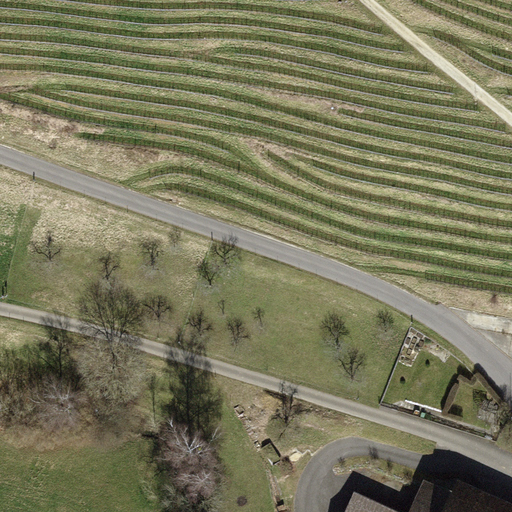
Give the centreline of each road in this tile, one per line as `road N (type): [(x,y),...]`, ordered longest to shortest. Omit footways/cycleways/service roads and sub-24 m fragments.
road 1 (track): [(511,380),(471,342),(389,297),(0,146)]
road 2 (track): [(369,0),(511,123)]
